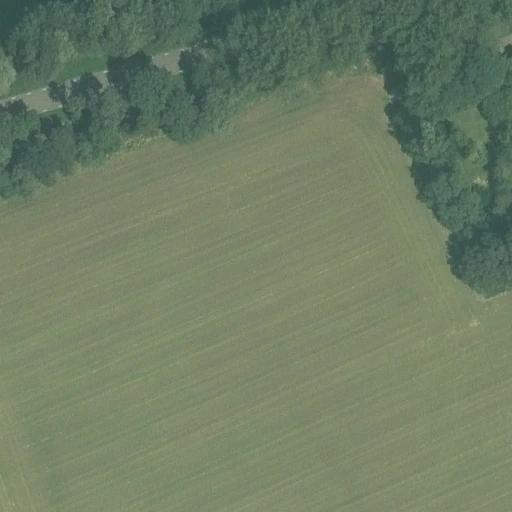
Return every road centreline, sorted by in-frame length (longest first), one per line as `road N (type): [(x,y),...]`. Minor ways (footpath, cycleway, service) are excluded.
road 1 (tertiary): [(0,111),(370,0)]
road 2 (unclassified): [(511,43),(387,99)]
